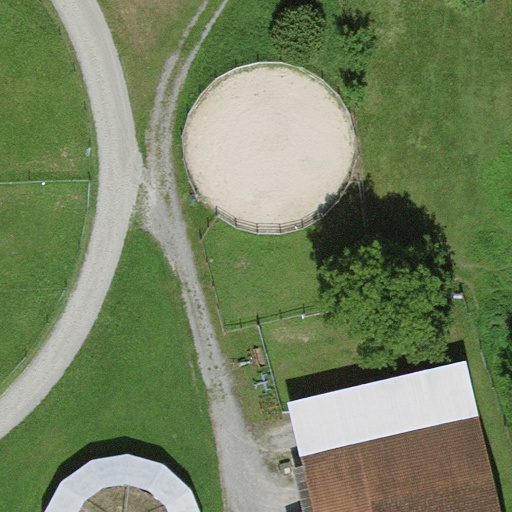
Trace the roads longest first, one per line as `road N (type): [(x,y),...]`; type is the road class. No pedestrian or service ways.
road 1 (track): [(246,511),(164,160),(176,78),(222,0)]
road 2 (track): [(0,423),(58,367),(108,270),(123,162)]
